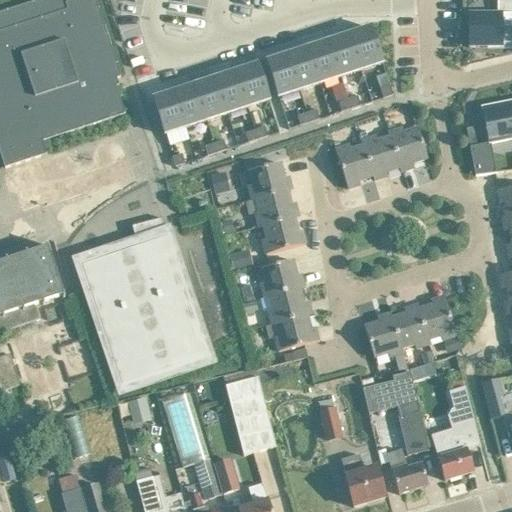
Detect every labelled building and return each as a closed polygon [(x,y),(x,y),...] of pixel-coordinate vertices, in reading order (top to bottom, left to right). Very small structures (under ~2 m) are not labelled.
[(0,153),(5,169),(47,156),(43,141),(125,115),(114,81),(121,79),(95,0),(78,0),(68,3),(67,0),(55,0),(48,3),(46,0),(43,0),(0,14),(0,153)] [(511,0),(502,0),(502,15),(468,15),(469,48),(487,48),(503,48),(511,48),(511,0)] [(370,29),(349,36),(361,72),(382,65),(370,29)] [(349,36),(328,42),(340,79),(361,72),(349,36)] [(328,42),(308,49),(320,86),(340,79),(328,42)] [(308,49),(287,56),(299,92),(320,86),(308,49)] [(287,56),(266,63),(278,99),(299,92),(287,56)] [(257,66),(236,73),(247,109),(269,102),(257,66)] [(236,73),(215,80),(227,116),(247,109),(236,73)] [(215,80),(194,86),(206,123),(227,116),(215,80)] [(194,86),(174,93),(185,130),(206,123),(194,86)] [(390,87),(380,90),(383,100),(393,96),(390,87)] [(174,93),(152,100),(164,136),(185,130),(174,93)] [(357,97),(348,100),(351,110),(360,107),(357,97)] [(348,100),(338,104),(341,113),(351,110),(348,100)] [(511,139),(511,102),(506,104),(507,109),(483,114),(490,144),(470,148),(476,177),(497,174),(491,144),(511,139)] [(316,111),(307,114),(310,124),(319,121),(316,111)] [(307,114),(297,117),(300,127),(310,124),(307,114)] [(393,122),(385,125),(388,133),(396,131),(393,122)] [(264,128),(255,131),(258,141),(267,137),(264,128)] [(365,128),(358,130),(361,139),(367,137),(365,128)] [(391,137),(389,138),(400,169),(401,173),(409,170),(408,166),(427,160),(417,129),(403,134),(402,130),(390,134),(391,137)] [(255,131),(245,134),(248,144),(258,141),(255,131)] [(381,175),(400,169),(389,138),(378,141),(377,137),(363,142),(365,146),(363,146),(373,178),(374,182),(383,179),(381,175)] [(223,141),(214,144),(217,154),(227,151),(223,141)] [(214,144),(204,148),(207,158),(217,154),(214,144)] [(356,188),(355,183),(373,178),(363,146),(351,150),(350,146),(335,151),(348,190),(356,188)] [(181,155),(172,158),(175,168),(185,165),(181,155)] [(257,200),(288,193),(292,191),(289,183),(285,184),(280,164),(250,172),(253,186),(250,187),(253,201),(257,200)] [(225,174),(210,177),(215,196),(229,192),(225,174)] [(500,200),(504,199),(507,218),(511,217),(511,188),(498,191),(500,200)] [(296,210),(292,211),(288,193),(257,200),(260,212),(256,213),(260,228),(264,227),(264,228),(294,220),(299,219),(296,210)] [(0,439),(123,402),(111,361),(117,360),(88,268),(127,256),(112,209),(27,235),(34,259),(26,262),(22,263),(21,263),(20,264),(19,265),(18,266),(17,267),(16,269),(15,270),(15,271),(14,272),(14,273),(14,274),(13,275),(13,276),(13,277),(13,278),(13,279),(13,280),(13,281),(24,355),(0,362),(0,439)] [(511,217),(507,218),(503,219),(504,228),(509,227),(511,246),(511,245),(511,217)] [(267,256),(306,246),(303,237),(299,238),(294,220),(264,228),(267,240),(264,241),(267,256)] [(231,221),(221,224),(224,237),(234,234),(231,221)] [(249,251),(229,256),(233,271),(252,266),(249,251)] [(300,290),(304,289),(302,280),(298,281),(293,261),(262,270),(266,283),(262,284),(266,299),(270,298),(300,290)] [(509,303),(511,302),(511,274),(500,276),(502,285),(506,284),(509,303)] [(311,316),(309,307),(305,308),(300,290),(270,298),(273,309),(269,310),(273,326),(277,325),(307,317),(311,316)] [(418,311),(429,345),(430,345),(429,341),(441,337),(443,341),(456,337),(444,298),(435,301),(437,305),(418,311)] [(254,303),(241,306),(243,315),(256,312),(254,303)] [(392,319),(403,354),(402,350),(414,346),(415,350),(429,345),(418,311),(417,307),(409,309),(410,313),(392,319)] [(382,318),(383,322),(364,328),(374,359),(388,354),(389,358),(403,354),(392,319),(390,315),(382,318)] [(280,353),(304,346),(318,343),(316,334),(312,335),(307,317),(277,325),(280,338),(276,339),(280,353)] [(456,339),(442,343),(446,355),(459,351),(456,339)] [(430,353),(420,356),(423,366),(433,363),(430,353)] [(403,361),(395,364),(398,372),(406,370),(403,361)] [(418,368),(409,371),(412,383),(422,380),(418,368)] [(223,379),(226,386),(243,456),(276,447),(257,378),(255,370),(223,379)] [(368,414),(394,408),(407,457),(428,452),(408,373),(392,377),(393,381),(363,389),(368,414)] [(372,379),(360,382),(361,388),(373,385),(372,379)] [(511,396),(505,399),(500,380),(481,385),(490,421),(503,418),(506,429),(510,443),(511,442),(511,396)] [(431,436),(439,462),(445,482),(473,473),(466,451),(480,447),(465,388),(449,393),(453,409),(451,409),(447,417),(451,430),(431,436)] [(183,469),(195,465),(206,500),(221,495),(210,460),(209,460),(190,395),(163,403),(183,469)] [(146,399),(127,403),(131,419),(150,414),(146,399)] [(318,402),(321,414),(328,441),(342,438),(335,411),(332,399),(318,402)] [(386,455),(393,477),(399,496),(428,487),(421,465),(407,469),(401,450),(386,455)] [(7,452),(0,454),(0,466),(11,464),(7,452)] [(345,479),(348,489),(354,509),(385,499),(376,470),(365,473),(360,456),(343,461),(348,478),(345,479)] [(231,460),(214,465),(224,495),(239,490),(231,460)] [(154,479),(154,477),(152,478),(150,468),(135,472),(145,511),(158,511),(163,511),(154,479)] [(86,511),(76,475),(59,480),(63,495),(61,495),(66,511),(86,511)] [(163,511),(158,511),(185,511),(183,504),(180,495),(166,500),(159,477),(154,479),(163,511)] [(105,511),(98,484),(82,489),(89,511),(105,511)] [(189,502),(183,504),(185,511),(190,511),(193,511),(192,511),(208,511),(207,508),(203,509),(199,495),(196,495),(193,486),(186,488),(189,497),(187,498),(189,502)] [(253,506),(239,510),(239,511),(270,511),(269,506),(263,486),(248,490),(253,506)]
